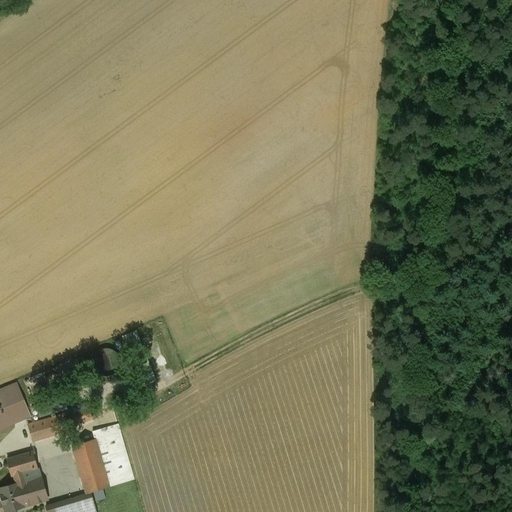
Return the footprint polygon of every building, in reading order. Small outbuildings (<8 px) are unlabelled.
[(137,331),(123,337),(143,386),(156,381),(137,331)] [(101,349),(96,353),(93,359),(93,365),(95,371),(100,375),(106,377),(113,375),(118,372),(121,366),(121,360),(118,354),(113,350),(107,348),(101,349)] [(0,429),(30,416),(17,384),(0,390),(0,429)] [(89,407),(28,425),(33,441),(68,431),(67,427),(93,419),(89,407)] [(95,439),(73,446),(87,494),(91,493),(134,480),(118,424),(93,432),(95,439)] [(0,488),(0,489),(6,511),(16,511),(16,509),(48,500),(33,452),(7,459),(12,476),(14,476),(16,484),(0,488)] [(46,506),(48,511),(96,511),(91,493),(87,494),(46,506)]
